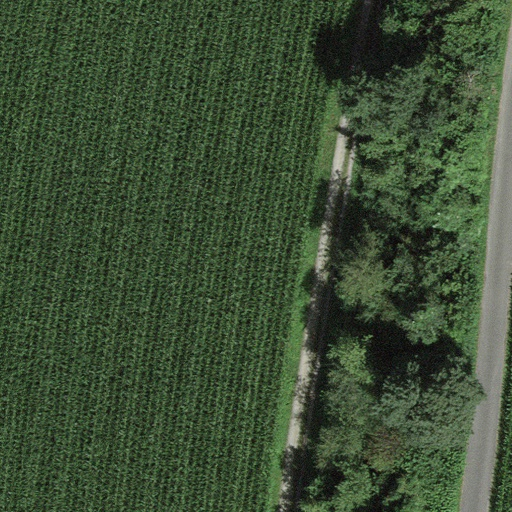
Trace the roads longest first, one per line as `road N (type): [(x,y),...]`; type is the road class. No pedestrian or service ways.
road 1 (track): [(284,511),(370,0)]
road 2 (track): [(511,180),(495,407),(475,511)]
